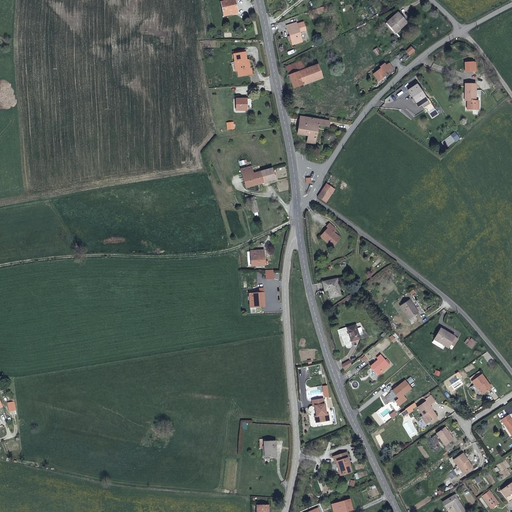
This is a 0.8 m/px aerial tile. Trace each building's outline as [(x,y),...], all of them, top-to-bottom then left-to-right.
[(234,0),(233,0),(221,2),(224,16),(237,13),(234,0)] [(398,13),(387,23),(396,33),(407,23),(398,13)] [(304,24),(297,26),(288,29),(290,37),(291,40),(293,45),(302,42),(299,32),(306,30),(304,24)] [(236,62),(239,76),(252,74),(251,68),(248,69),(245,52),(233,55),(235,62),(236,62)] [(302,61),(286,67),(289,74),(289,75),(294,88),(322,77),(318,65),(305,69),(302,61)] [(473,62),(465,63),(465,72),(474,72),(473,62)] [(384,64),(380,67),(381,68),(373,74),(379,81),(387,75),(385,72),(389,69),(390,71),(394,68),(390,63),(386,66),(384,64)] [(465,83),(465,90),(465,100),(467,100),(467,109),(473,109),(473,105),(475,105),(479,105),(479,100),(476,100),(476,83),(465,83)] [(422,104),(426,109),(433,104),(429,99),(427,100),(417,85),(408,91),(414,100),(416,102),(419,106),(422,104)] [(247,99),(236,99),(236,110),(247,110),(247,99)] [(330,122),(300,117),(298,134),(308,136),(307,143),(315,143),(318,125),(329,127),(330,122)] [(455,132),(451,135),(456,141),(460,138),(455,132)] [(275,180),(272,169),(253,174),(251,167),(249,167),(248,162),(240,165),(246,188),(265,183),(267,182),(275,180)] [(317,197),(326,202),(327,201),(334,189),(326,184),(317,197)] [(253,213),(258,212),(254,197),(247,199),(248,202),(250,202),(253,213)] [(329,241),(334,245),(340,238),(334,232),(336,229),(330,223),(327,226),(328,228),(321,236),(327,242),(329,241)] [(254,265),(264,264),(263,251),(251,252),(251,256),(253,256),(254,265)] [(264,266),(264,264),(254,265),(253,256),(251,256),(252,267),(264,266)] [(330,298),(341,295),(337,278),(323,282),(325,290),(328,290),(330,298)] [(262,297),(264,297),(264,288),(259,289),(260,293),(255,294),(255,291),(249,292),(250,307),(261,307),(263,306),(262,297)] [(412,323),(417,319),(415,315),(418,313),(409,299),(400,306),(412,323)] [(352,341),(360,338),(359,336),(357,328),(356,325),(347,328),(352,341)] [(352,342),(352,341),(347,328),(347,327),(338,330),(340,336),(341,336),(344,345),(345,344),(346,347),(347,348),(348,348),(349,348),(350,348),(352,347),(352,346),(352,345),(351,343),(352,342)] [(441,328),(435,339),(444,344),(443,345),(448,348),(451,344),(454,346),(458,339),(441,328)] [(393,342),(399,338),(395,333),(389,337),(393,342)] [(375,355),(369,349),(365,353),(364,354),(365,355),(369,360),(375,355)] [(377,358),(379,360),(379,361),(376,364),(375,363),(371,367),(378,375),(389,365),(380,355),(377,358)] [(342,365),(345,371),(351,365),(348,362),(342,365)] [(470,379),(472,381),(481,374),(479,372),(470,379)] [(481,374),(472,381),(477,389),(478,387),(480,387),(484,393),(491,388),(481,374)] [(411,389),(405,381),(393,391),(399,399),(411,389)] [(431,396),(425,399),(426,401),(417,408),(423,415),(424,414),(429,422),(437,417),(431,409),(432,408),(430,405),(435,401),(431,396)] [(323,399),(312,401),(313,407),(315,406),(317,416),(315,417),(316,423),(325,421),(324,415),(327,415),(325,404),(324,405),(323,399)] [(414,403),(405,409),(408,413),(413,410),(412,409),(416,406),(414,403)] [(424,414),(423,415),(421,416),(426,424),(429,422),(424,414)] [(511,421),(508,416),(501,420),(511,435),(511,421)] [(416,433),(409,421),(403,424),(410,436),(416,433)] [(453,439),(445,428),(436,434),(445,445),(453,439)] [(276,456),(275,441),(264,442),(264,449),(264,457),(276,456)] [(348,461),(349,461),(347,452),(333,456),(335,462),(337,461),(341,475),(351,471),(348,461)] [(459,466),(464,473),(472,467),(462,453),(453,459),(458,467),(459,466)] [(452,471),(456,477),(463,473),(458,467),(452,471)] [(511,493),(511,494),(511,481),(501,491),(505,497),(511,493)] [(498,503),(489,491),(482,496),(491,508),(498,503)] [(456,511),(463,511),(465,511),(455,495),(442,502),(446,508),(452,505),(456,511)] [(331,504),(333,509),(334,508),(335,511),(343,511),(352,509),(349,499),(331,504)]
